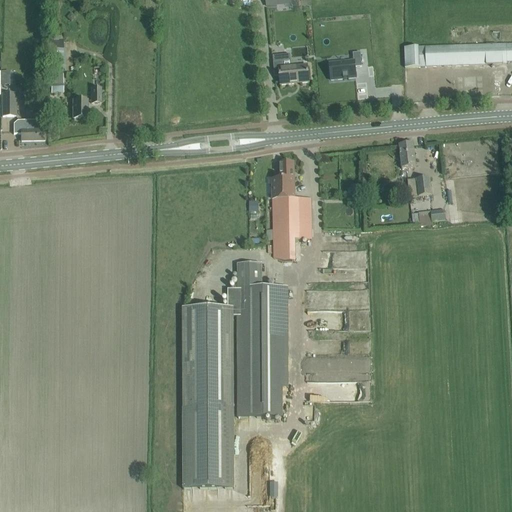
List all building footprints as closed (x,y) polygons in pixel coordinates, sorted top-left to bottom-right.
[(64,37),(51,37),(51,42),(47,42),(48,73),(65,72),(64,37)] [(511,63),(511,44),(404,49),(405,69),(507,65),(507,63),(511,63)] [(354,62),(330,65),(331,81),(355,79),(354,69),(362,68),(361,53),(353,54),(354,62)] [(282,56),(272,57),(275,78),(279,77),(280,86),(309,83),(307,66),(284,69),(282,56)] [(4,85),(13,85),(13,71),(4,72),(4,85)] [(52,95),(64,95),(63,75),(51,75),(52,95)] [(102,105),(101,89),(92,89),(92,105),(102,105)] [(16,117),(16,94),(3,94),(3,117),(16,117)] [(88,120),(88,102),(73,102),(73,120),(88,120)] [(14,135),(21,135),(21,142),(45,142),(45,131),(45,121),(26,121),(17,121),(13,125),(14,135)] [(413,145),(411,145),(399,146),(402,170),(416,169),(413,145)] [(273,180),(274,259),(297,258),(296,241),(295,200),(294,164),(280,164),(280,180),(273,180)] [(410,199),(422,198),(422,201),(432,200),(432,196),(429,179),(407,182),(410,199)] [(311,200),(295,200),(296,241),(312,240),(311,200)] [(419,214),(421,227),(433,226),(433,223),(446,221),(445,211),(419,214)] [(237,265),(238,289),(262,289),(262,264),(237,265)] [(238,309),(236,309),(182,309),(183,491),(235,490),(234,318),(238,318),(238,370),(288,369),(288,288),(262,289),(238,289),(238,309)]
